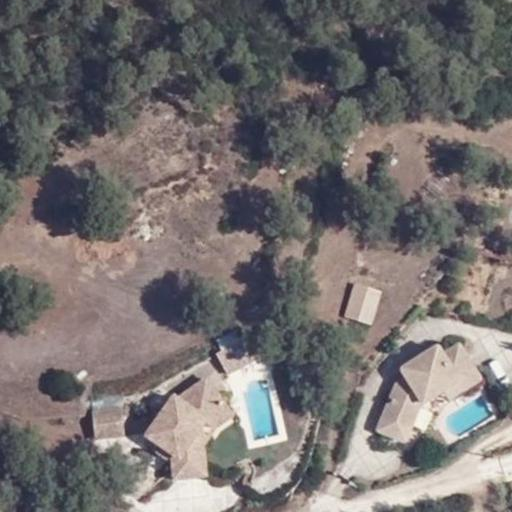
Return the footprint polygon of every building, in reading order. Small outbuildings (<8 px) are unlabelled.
[(378,282),(368,278),(353,323),(369,328),(379,298),(373,296),(378,282)] [(437,397),(450,355),(442,359),(437,351),(399,373),(403,381),(382,393),(380,432),(409,435),(411,407),(435,394),(437,397)] [(456,351),(450,355),(437,397),(441,404),(476,384),(456,351)] [(258,445),(282,443),(275,364),(229,368),(233,415),(255,413),(258,445)] [(231,415),(205,380),(177,401),(174,399),(148,436),(172,453),(174,478),(201,475),(199,439),(231,415)] [(120,431),(117,415),(99,418),(101,434),(120,431)]
